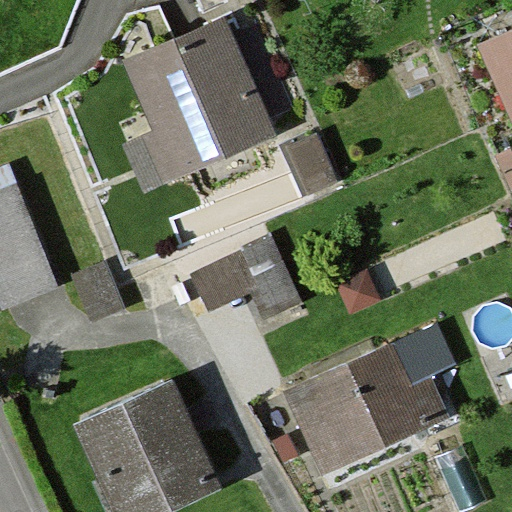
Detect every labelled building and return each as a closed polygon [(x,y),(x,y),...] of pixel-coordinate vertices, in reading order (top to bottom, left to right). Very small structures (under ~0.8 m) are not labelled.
[(228,22),(133,63),(180,171),(275,130),(228,22)] [(511,30),(483,44),(511,106),(511,30)] [(320,131),(289,145),(311,198),(343,184),(320,131)] [(511,154),(502,159),(511,180),(511,154)] [(16,183),(0,189),(0,298),(4,308),(58,285),(16,183)] [(266,305),(300,288),(268,224),(191,262),(211,302),(254,281),(266,305)] [(440,324),(289,389),(326,476),(449,423),(430,379),(458,366),(440,324)] [(174,377),(75,422),(114,511),(162,511),(222,485),(174,377)]
